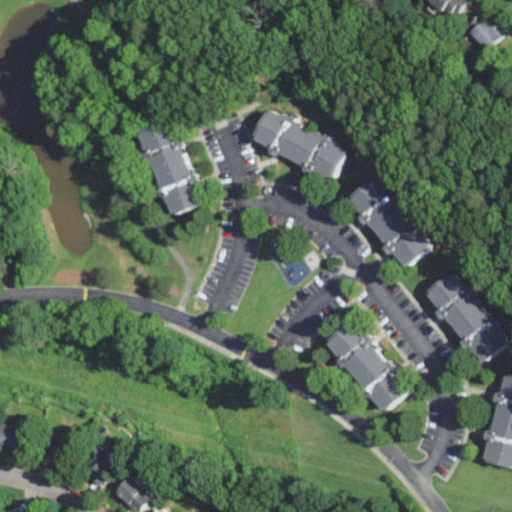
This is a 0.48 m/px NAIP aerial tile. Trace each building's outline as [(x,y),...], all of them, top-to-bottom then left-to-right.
[(468,0),(435,0),(434,2),(454,18),(468,0)] [(505,36),(486,17),(473,30),(492,50),(505,36)] [(340,183),(357,150),(277,109),(260,141),(340,183)] [(211,207),(184,121),(151,131),(178,217),(211,207)] [(441,249),(384,175),(355,197),(391,244),(392,243),(413,270),(441,249)] [(511,347),(511,333),(458,271),(433,292),(449,310),(447,312),(493,364),(511,347)] [(419,393),(376,336),(374,338),(363,323),(337,342),(391,414),(419,393)] [(0,442),(29,451),(34,430),(5,421),(0,438),(0,442)] [(81,443),(53,434),(47,454),(75,463),(81,443)] [(90,462),(112,479),(125,462),(103,445),(90,462)] [(119,492),(140,511),(142,511),(158,496),(136,475),(119,492)]
